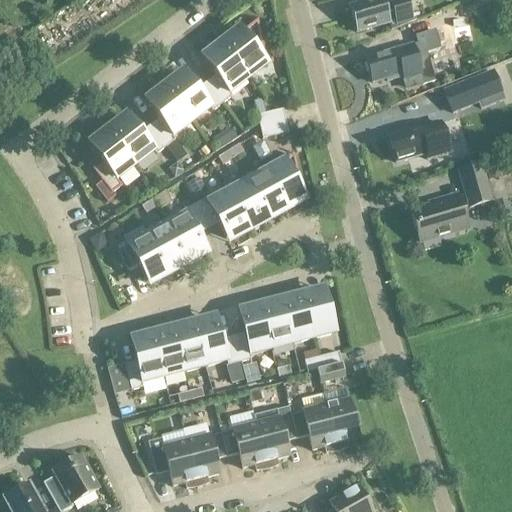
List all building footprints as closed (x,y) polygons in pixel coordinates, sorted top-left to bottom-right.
[(380,0),(377,0),(349,8),(357,33),(387,24),(390,33),(416,23),(415,21),(412,22),(405,0),(386,0),(381,1),(380,0)] [(409,61),(420,57),(445,50),(436,21),(412,28),(417,47),(413,48),(412,46),(365,60),(372,84),(385,80),(386,83),(401,79),(405,93),(434,85),(430,68),(413,73),(409,61)] [(266,67),(257,56),(261,53),(260,41),(260,42),(258,38),(256,35),(253,33),(249,33),(245,33),(241,35),(222,49),(247,81),(266,67)] [(231,99),(228,95),(247,81),(222,49),(203,64),(214,78),(205,85),(221,106),(231,99)] [(450,114),(477,104),(479,111),(503,101),(500,94),(491,72),(441,92),(450,114)] [(195,92),(185,78),(166,93),(190,125),(209,110),(212,114),(221,106),(205,85),(195,92)] [(147,107),(158,121),(148,128),(165,150),(175,142),(172,139),(190,125),(166,93),(147,107)] [(282,112),(256,118),(259,130),(285,124),(282,112)] [(139,136),(128,122),(109,136),(134,168),(152,154),(155,157),(165,150),(148,128),(139,136)] [(262,142),(288,135),(285,124),(259,130),(262,142)] [(439,124),(388,139),(395,164),(426,155),(427,161),(448,155),(439,124)] [(91,151),(101,165),(92,172),(101,184),(94,190),(106,205),(114,199),(112,196),(121,189),(116,182),(134,168),(109,136),(91,151)] [(238,146),(228,153),(232,160),(243,153),(238,146)] [(222,167),(232,160),(228,153),(217,160),(222,167)] [(293,158),(283,163),(264,174),(283,209),(303,199),(295,185),(295,186),(294,183),(298,181),(293,158)] [(492,204),(481,165),(457,172),(468,211),(492,204)] [(240,176),(245,185),(264,220),(283,209),(264,174),(253,180),(249,171),(240,176)] [(197,181),(185,187),(193,203),(206,196),(197,181)] [(264,220),(245,185),(226,195),(245,230),(264,220)] [(204,202),(193,207),(206,231),(217,225),(225,241),(245,230),(226,195),(206,206),(204,202)] [(410,214),(420,246),(467,232),(457,197),(438,203),(438,206),(410,214)] [(151,202),(141,209),(146,216),(156,209),(151,202)] [(183,213),(185,217),(165,228),(185,263),(204,252),(196,237),(206,231),(193,207),(183,213)] [(17,239),(23,255),(57,243),(51,227),(17,239)] [(166,273),(185,263),(165,228),(146,238),(166,273)] [(146,238),(142,229),(122,240),(125,245),(114,251),(127,274),(138,269),(146,284),(166,273),(146,238)] [(335,335),(324,297),(302,302),(313,341),(335,335)] [(313,341),(302,302),(282,308),(292,346),(313,341)] [(292,346),(282,308),(261,313),(271,352),(292,346)] [(251,362),(249,358),(271,352),(261,313),(239,319),(243,336),(232,339),(239,365),(251,362)] [(194,331),(204,369),(226,364),(227,368),(239,365),(232,339),(220,342),(216,325),(194,331)] [(204,369),(194,331),(173,336),(184,375),(204,369)] [(184,375),(173,336),(152,341),(163,380),(184,375)] [(131,347),(135,364),(124,367),(130,393),(142,390),(141,386),(163,380),(152,341),(131,347)] [(341,367),(338,354),(312,361),(315,374),(316,373),(341,367)] [(303,363),(307,376),(315,374),(312,361),(303,363)] [(319,386),(344,379),(341,367),(316,373),(319,386)] [(288,369),(276,372),(278,380),(290,377),(288,369)] [(191,403),(203,400),(201,391),(189,394),(191,403)] [(177,397),(179,406),(191,403),(189,394),(177,397)] [(358,441),(355,429),(358,428),(355,414),(351,415),(348,402),(325,408),(336,452),(347,450),(345,444),(358,441)] [(325,455),(336,452),(325,408),(301,415),(302,415),(290,418),(296,441),(308,438),(311,453),(324,450),(325,455)] [(265,465),(266,470),(277,468),(276,462),(288,459),(284,444),(296,441),(290,418),(288,410),(253,419),(255,427),(265,465)] [(232,433),(221,436),(226,460),(238,457),(242,471),(254,468),(256,473),(266,470),(265,465),(255,427),(232,433)] [(215,463),(226,460),(221,436),(209,439),(185,445),(195,483),(197,488),(207,486),(206,481),(219,477),(215,463)] [(186,491),(197,488),(195,483),(185,445),(163,450),(161,441),(147,445),(156,477),(168,474),(172,489),(185,486),(186,491)] [(68,511),(73,509),(72,507),(98,493),(80,460),(52,475),(54,480),(42,486),(56,511),(68,511)] [(353,488),(340,495),(342,499),(329,506),(333,511),(332,511),(373,511),(368,501),(364,503),(357,490),(354,492),(353,488)] [(40,511),(28,489),(3,503),(8,511),(40,511)]
